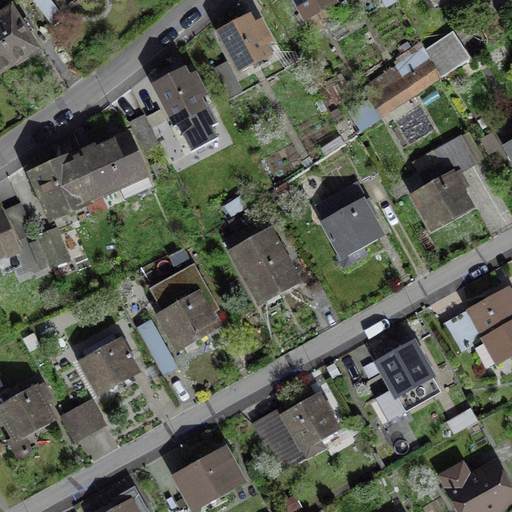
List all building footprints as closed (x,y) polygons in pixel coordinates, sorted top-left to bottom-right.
[(43,18),(31,0),(28,0),(20,5),(34,24),(43,18)] [(295,0),(306,18),(332,3),(330,0),(295,0)] [(10,11),(0,17),(0,70),(34,49),(25,35),(32,30),(25,20),(19,24),(10,11)] [(248,19),(221,33),(240,69),(267,55),(261,45),(267,41),(258,24),(252,27),(248,19)] [(425,50),(441,78),(468,60),(450,33),(425,50)] [(425,50),(425,48),(414,54),(420,67),(370,101),(381,118),(441,78),(425,50)] [(183,72),(155,87),(174,122),(187,115),(202,108),(201,105),(196,97),(202,94),(193,77),(187,80),(183,72)] [(194,127),(183,136),(191,151),(218,137),(213,127),(218,124),(207,102),(201,105),(202,108),(187,115),(194,127)] [(144,116),(129,124),(144,152),(159,145),(144,116)] [(94,146),(82,152),(102,196),(148,176),(129,134),(96,149),(94,146)] [(432,226),(468,206),(459,189),(466,185),(460,173),(475,164),(460,138),(436,152),(441,162),(420,174),(428,188),(414,195),(432,226)] [(67,159),(31,175),(51,219),(102,196),(82,152),(80,147),(65,154),(67,159)] [(359,244),(378,234),(368,216),(374,213),(357,184),(316,207),(342,253),(336,256),(343,268),(365,256),(359,244)] [(21,205),(6,211),(19,240),(34,233),(21,205)] [(2,213),(0,213),(0,259),(19,250),(2,213)] [(260,299),(295,279),(261,220),(226,240),(260,299)] [(40,238),(48,295),(67,259),(55,231),(40,238)] [(219,309),(193,263),(148,288),(163,313),(160,315),(177,346),(214,326),(208,315),(219,309)] [(511,295),(509,297),(506,291),(445,326),(459,352),(485,338),(499,361),(511,353),(511,295)] [(150,320),(137,328),(165,376),(179,368),(150,320)] [(130,352),(123,339),(82,362),(99,390),(134,371),(125,355),(130,352)] [(439,392),(412,344),(378,363),(405,411),(439,392)] [(42,384),(0,407),(0,410),(15,437),(8,441),(18,458),(39,446),(35,439),(37,438),(31,428),(50,417),(41,401),(49,396),(42,384)] [(285,414),(281,408),(253,423),(268,450),(270,449),(282,470),(324,447),(320,440),(318,441),(316,437),(335,427),(318,396),(285,414)] [(103,425),(89,401),(76,409),(89,432),(103,425)] [(89,432),(76,409),(63,416),(76,440),(89,432)] [(241,480),(223,449),(175,476),(192,507),(241,480)] [(466,464),(441,477),(461,511),(489,511),(511,499),(511,496),(494,466),(474,477),(466,464)] [(146,511),(133,489),(113,500),(117,508),(110,511),(146,511)]
